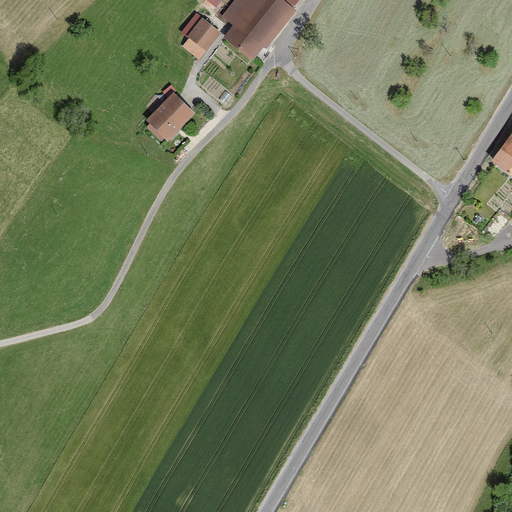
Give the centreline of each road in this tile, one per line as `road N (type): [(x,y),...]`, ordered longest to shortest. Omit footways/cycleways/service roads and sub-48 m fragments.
road 1 (tertiary): [(261,511),(451,195)]
road 2 (unclassified): [(315,0),(275,60),(451,195)]
